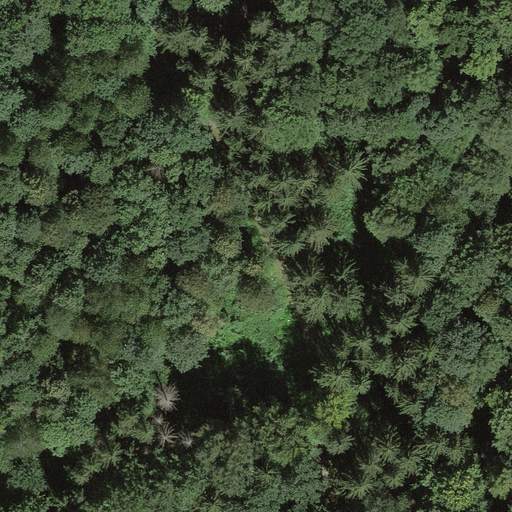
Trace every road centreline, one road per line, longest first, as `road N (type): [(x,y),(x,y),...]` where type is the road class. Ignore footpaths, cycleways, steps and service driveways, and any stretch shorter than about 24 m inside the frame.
road 1 (track): [(144,0),(300,296),(322,388),(321,511)]
road 2 (track): [(327,511),(365,487),(511,428)]
